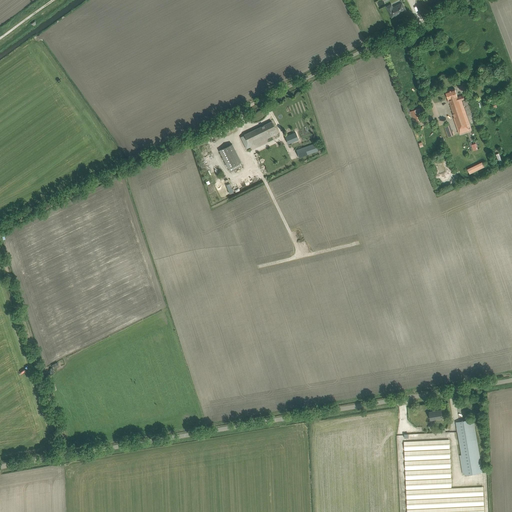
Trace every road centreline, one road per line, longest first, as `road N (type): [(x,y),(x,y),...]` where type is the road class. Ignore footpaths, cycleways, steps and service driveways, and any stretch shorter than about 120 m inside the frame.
road 1 (unclassified): [(0,467),(511,381)]
road 2 (unclassified): [(464,0),(205,127)]
road 3 (track): [(0,249),(67,455)]
road 4 (track): [(358,242),(249,268),(175,304)]
road 5 (track): [(238,110),(245,126),(231,134),(254,160),(300,255)]
